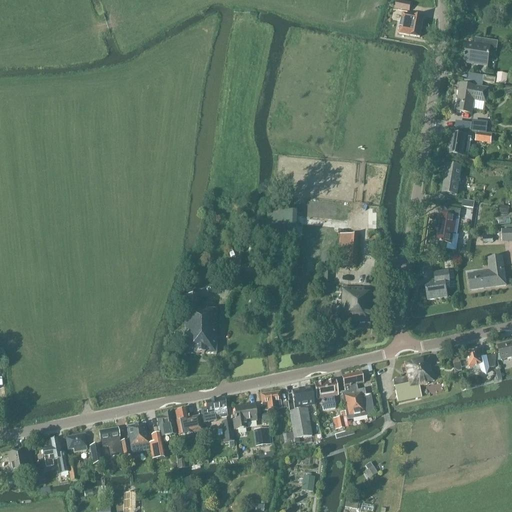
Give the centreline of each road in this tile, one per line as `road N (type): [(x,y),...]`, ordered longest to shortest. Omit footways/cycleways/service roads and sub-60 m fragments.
road 1 (tertiary): [(0,436),(400,348)]
road 2 (tertiary): [(400,348),(442,0)]
